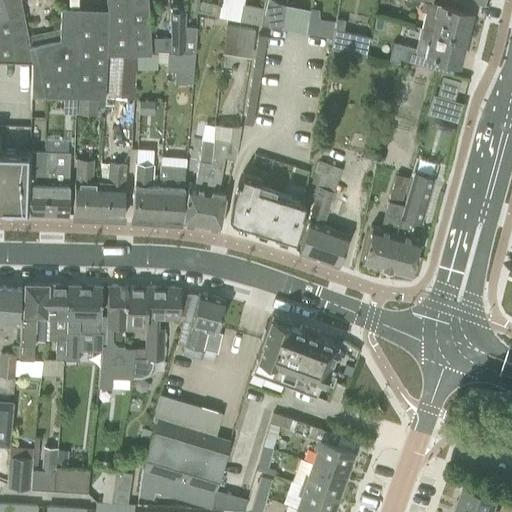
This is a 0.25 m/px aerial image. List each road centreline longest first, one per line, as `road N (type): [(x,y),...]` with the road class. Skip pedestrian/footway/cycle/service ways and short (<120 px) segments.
road 1 (tertiary): [(0,251),(199,259),(373,318)]
road 2 (residential): [(393,511),(450,342)]
road 3 (tertiary): [(484,203),(461,231),(444,304),(450,342)]
road 4 (tertiary): [(450,342),(470,311),(488,234),(484,203)]
